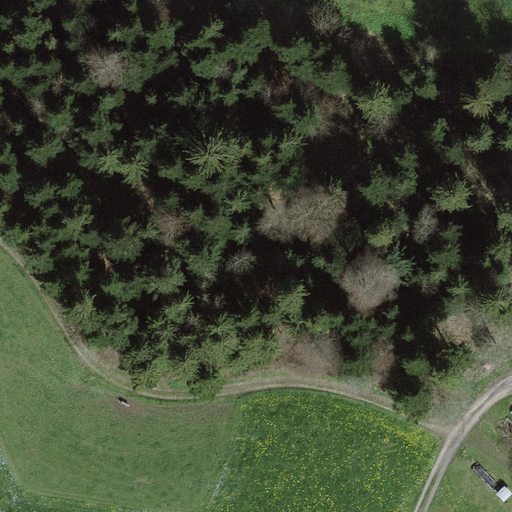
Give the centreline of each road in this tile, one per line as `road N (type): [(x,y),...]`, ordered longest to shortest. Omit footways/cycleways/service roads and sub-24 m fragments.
road 1 (track): [(0,248),(90,370),(112,386),(178,400),(310,390),(454,441)]
road 2 (track): [(420,511),(464,426),(511,385)]
